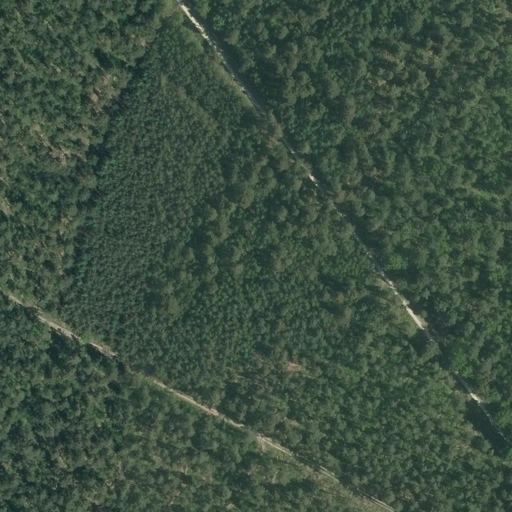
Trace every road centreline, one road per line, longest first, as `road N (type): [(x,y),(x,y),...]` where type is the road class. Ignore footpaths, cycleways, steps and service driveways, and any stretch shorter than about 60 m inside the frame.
road 1 (track): [(511,442),(185,0)]
road 2 (track): [(268,439),(0,291)]
road 3 (track): [(398,511),(268,439)]
